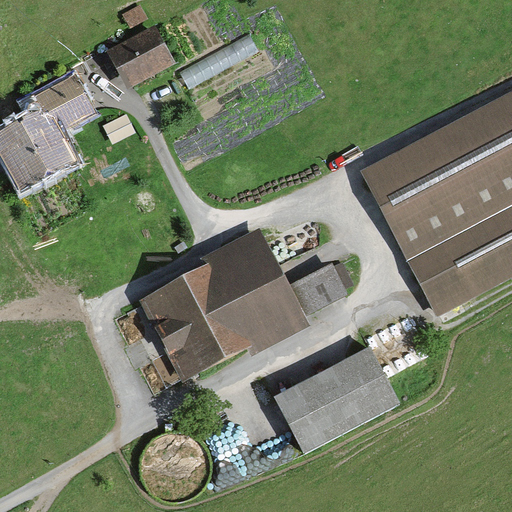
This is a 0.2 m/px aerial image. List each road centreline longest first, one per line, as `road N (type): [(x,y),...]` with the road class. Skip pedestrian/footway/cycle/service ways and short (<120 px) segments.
road 1 (track): [(53,478),(141,423),(390,303),(327,193),(213,224),(191,206),(140,112),(109,95)]
road 2 (track): [(213,224),(183,267),(113,304),(106,318),(110,350),(141,423)]
